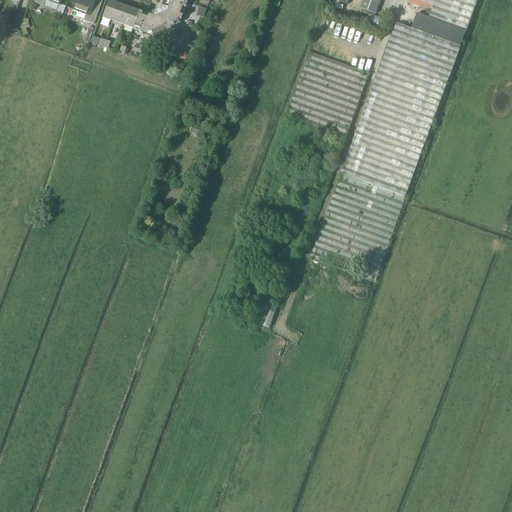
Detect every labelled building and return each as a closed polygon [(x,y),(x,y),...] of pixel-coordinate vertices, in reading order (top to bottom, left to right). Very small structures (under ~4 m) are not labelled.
[(86,15),(85,16),(88,23),(93,25),(100,5),(93,3),(94,0),(74,0),(71,10),(72,10),(86,15)] [(179,24),(186,4),(176,0),(170,0),(167,10),(165,16),(179,24)] [(414,0),(433,7),(424,33),(396,23),(310,259),(375,282),(477,0),(414,0)] [(363,0),(360,10),(376,16),(381,0),(363,0)] [(108,2),(102,18),(112,22),(118,5),(108,2)] [(59,6),(58,5),(55,14),(61,16),(65,8),(59,6)] [(123,25),(129,9),(118,5),(112,22),(123,25)] [(139,13),(129,9),(123,25),(133,29),(139,13)] [(151,18),(139,13),(133,29),(154,36),(153,22),(150,21),(151,18)] [(379,32),(383,20),(370,15),(366,27),(379,32)] [(161,18),(158,20),(153,22),(154,36),(166,30),(179,24),(165,16),(161,18)] [(88,43),(92,30),(88,29),(84,42),(88,43)] [(110,43),(101,40),(99,47),(108,50),(110,43)] [(253,204),(255,205),(224,288),(283,310),(346,142),(345,142),(349,130),(369,75),(360,72),(309,53),(253,204)] [(189,132),(199,136),(202,128),(192,125),(189,132)] [(269,329),(276,310),(264,306),(257,325),(269,329)]
